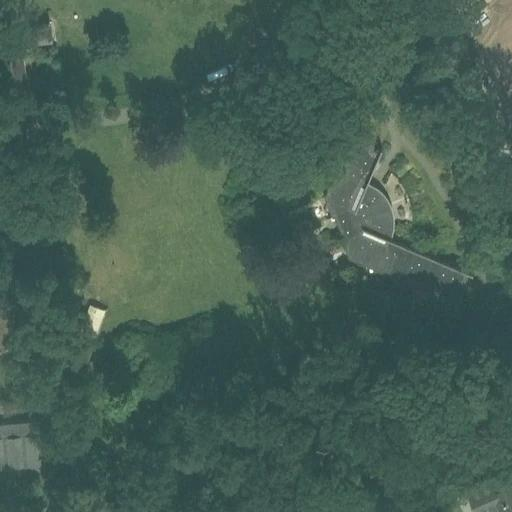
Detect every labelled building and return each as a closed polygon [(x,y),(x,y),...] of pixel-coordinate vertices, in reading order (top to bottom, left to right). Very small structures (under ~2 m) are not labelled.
[(51,37),(48,21),(32,23),(35,39),(51,37)] [(29,96),(23,55),(0,58),(0,72),(4,100),(29,96)] [(372,148),(374,144),(368,130),(348,138),(324,196),(332,216),(334,215),(343,236),(340,237),(348,257),(455,302),(475,294),(469,280),(466,278),(469,271),(472,273),(473,272),(388,236),(391,226),(391,215),(388,205),(383,196),(376,188),(366,183),(382,147),(380,147),(379,151),(372,148)] [(365,487),(366,488),(347,493),(352,511),(410,511),(405,491),(427,485),(424,472),(403,476),(404,478),(365,487)] [(503,511),(511,511),(511,479),(496,486),(492,476),(467,486),(477,511),(484,511),(500,505),(503,511)]
